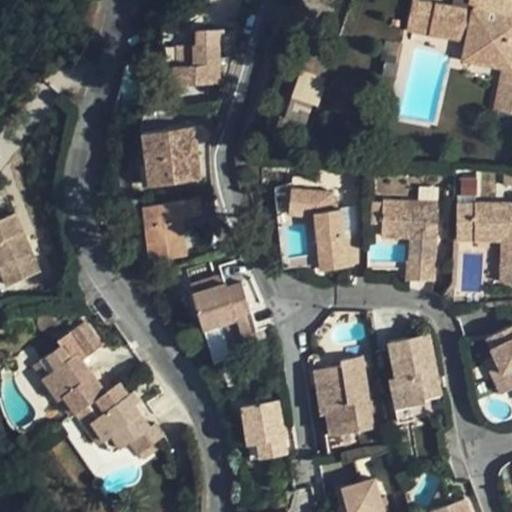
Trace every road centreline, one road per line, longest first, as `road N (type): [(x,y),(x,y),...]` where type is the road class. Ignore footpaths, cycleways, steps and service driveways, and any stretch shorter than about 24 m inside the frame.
road 1 (residential): [(123,0),(77,185),(83,230),(116,292),(216,435),(225,511)]
road 2 (residential): [(294,300),(259,257),(226,156),(269,0)]
road 3 (residential): [(478,455),(455,342),(439,310),(420,302),(294,300)]
road 4 (residential): [(294,300),(310,449)]
